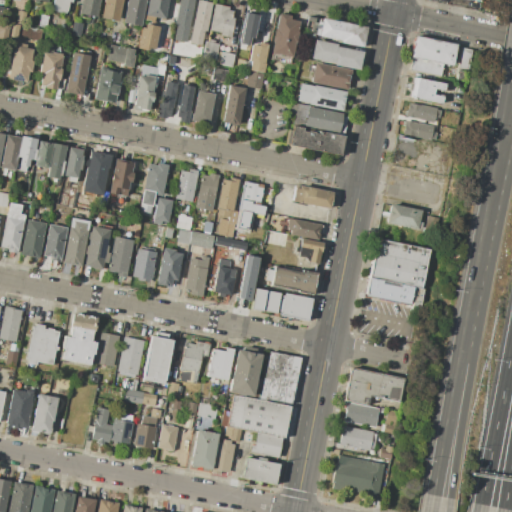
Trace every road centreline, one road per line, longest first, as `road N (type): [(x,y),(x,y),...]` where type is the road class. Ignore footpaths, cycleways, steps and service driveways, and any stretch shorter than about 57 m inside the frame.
road 1 (secondary): [(292,511),(394,0)]
road 2 (residential): [(437,196),(0,106)]
road 3 (residential): [(326,345),(0,278)]
road 4 (residential): [(303,511),(0,451)]
road 5 (motorway): [(473,268),(473,339),(449,498)]
road 6 (motorway): [(473,268),(432,495)]
road 7 (motorway): [(511,341),(480,504)]
road 8 (residential): [(457,28),(318,0)]
